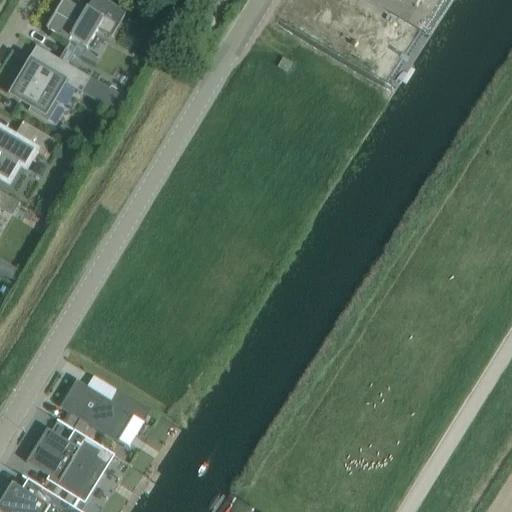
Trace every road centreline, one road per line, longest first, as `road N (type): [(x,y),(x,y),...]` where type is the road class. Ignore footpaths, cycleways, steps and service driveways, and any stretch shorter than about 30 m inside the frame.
road 1 (tertiary): [(0,431),(258,0)]
road 2 (unclassified): [(404,511),(511,341)]
